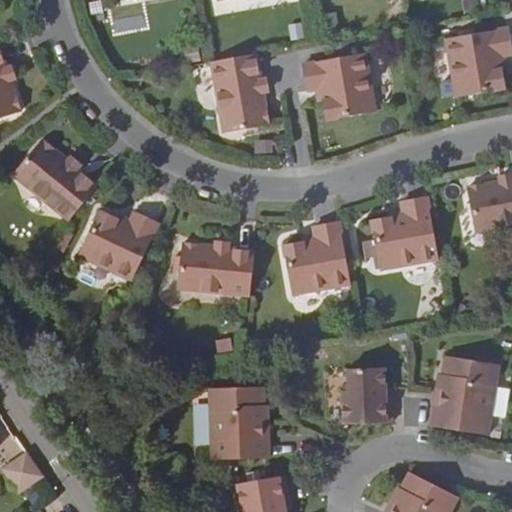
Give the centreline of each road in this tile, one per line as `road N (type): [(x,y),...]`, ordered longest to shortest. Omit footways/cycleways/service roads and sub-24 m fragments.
road 1 (unclassified): [(28,0),(50,56),(113,141),(204,185),(251,195),(311,192),(414,153),(511,132)]
road 2 (residential): [(511,482),(388,448),(359,455),(340,483),(337,511)]
road 3 (residential): [(0,376),(92,511)]
